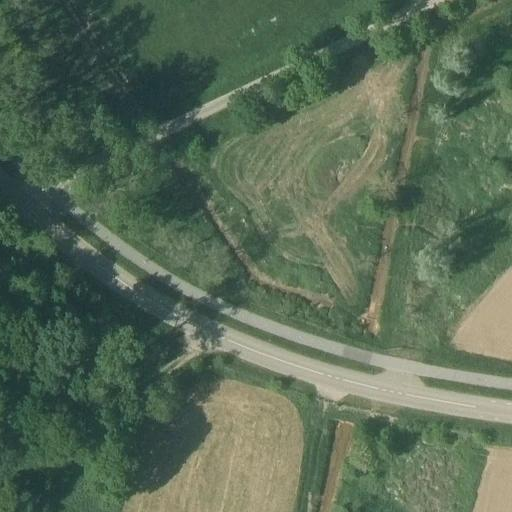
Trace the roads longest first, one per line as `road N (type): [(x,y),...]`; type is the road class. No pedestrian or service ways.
road 1 (tertiary): [(511,416),(308,372),(212,336),(115,282),(22,209)]
road 2 (unclassified): [(22,209),(176,121),(439,0)]
road 3 (track): [(0,438),(189,358),(212,336)]
